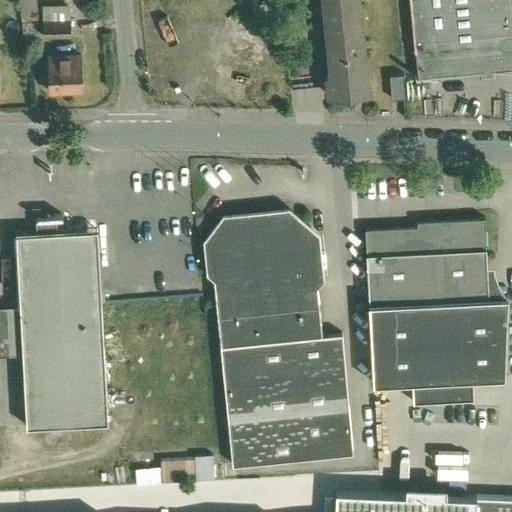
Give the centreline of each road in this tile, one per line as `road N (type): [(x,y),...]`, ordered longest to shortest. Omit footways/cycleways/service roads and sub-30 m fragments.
road 1 (unclassified): [(511,151),(132,137)]
road 2 (residential): [(132,137),(120,0)]
road 3 (unclassified): [(132,137),(0,140)]
